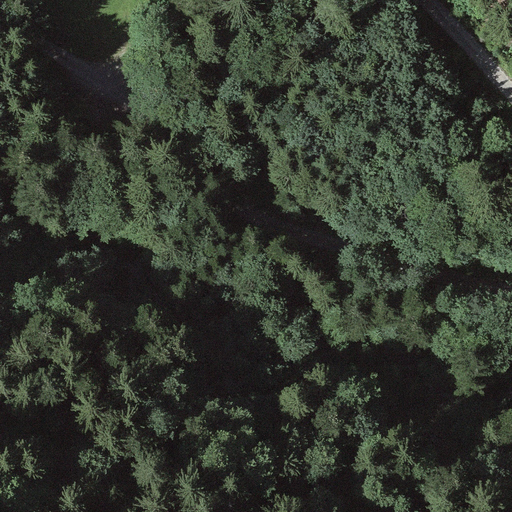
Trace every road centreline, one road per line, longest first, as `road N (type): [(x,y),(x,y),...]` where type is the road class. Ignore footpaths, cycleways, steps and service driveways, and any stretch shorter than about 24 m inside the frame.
road 1 (track): [(511,291),(243,218),(119,99),(0,22)]
road 2 (track): [(511,95),(426,0)]
